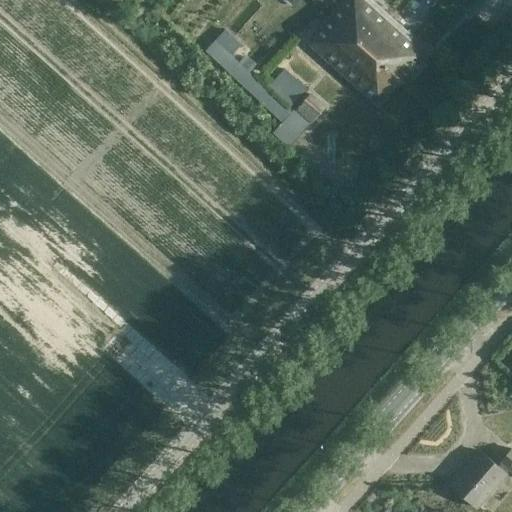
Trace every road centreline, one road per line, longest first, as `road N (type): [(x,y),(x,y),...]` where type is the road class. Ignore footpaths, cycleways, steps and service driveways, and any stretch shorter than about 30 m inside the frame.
road 1 (unclassified): [(119,511),(511,72)]
road 2 (track): [(75,0),(354,248)]
road 3 (tertiary): [(297,511),(511,273)]
